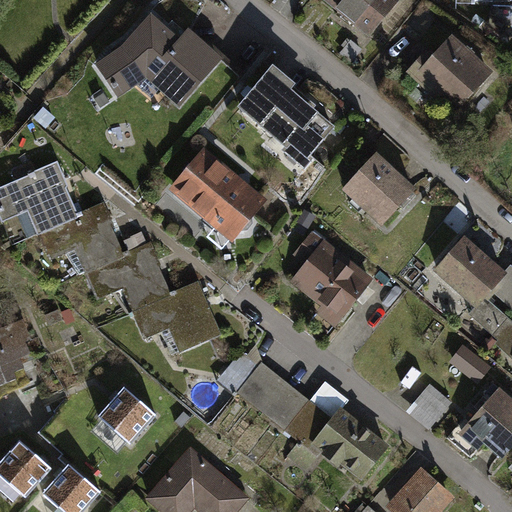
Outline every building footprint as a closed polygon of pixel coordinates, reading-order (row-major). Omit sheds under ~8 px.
[(398,0),(397,0),(327,0),(370,34),(398,0)] [(177,43),(152,20),(124,50),(100,68),(117,93),(147,72),(151,67),(166,79),(162,85),(181,103),(218,61),(187,34),(177,43)] [(463,51),(452,41),(432,62),(425,55),(411,71),(454,110),(488,73),(476,63),(480,58),(467,46),(463,51)] [(292,85),(273,69),(241,107),(287,146),(291,142),(308,156),(331,128),(288,91),(292,85)] [(261,202),(204,155),(176,188),(233,236),(238,230),(239,231),(247,231),(252,224),(252,216),(251,215),(261,202)] [(413,190),(376,156),(345,189),(355,198),(350,204),(362,215),(368,210),(382,223),(413,190)] [(78,217),(77,214),(64,186),(60,188),(59,184),(65,181),(57,162),(29,174),(29,176),(0,188),(0,216),(29,204),(42,232),(78,217)] [(90,271),(124,256),(123,253),(109,221),(112,220),(104,202),(77,214),(78,217),(42,232),(39,234),(48,255),(77,242),(90,271)] [(503,275),(464,240),(438,270),(477,305),(470,313),(499,339),(511,326),(511,322),(484,297),(503,275)] [(137,311),(171,296),(170,293),(156,261),(159,260),(151,241),(123,253),(124,256),(90,271),(86,273),(95,295),(124,282),(137,311)] [(295,279),(341,317),(370,282),(323,244),(295,279)] [(184,351),(219,336),(203,300),(206,299),(198,281),(170,293),(171,296),(137,311),(129,314),(131,318),(135,316),(142,334),(171,321),(184,351)] [(62,320),(58,310),(48,314),(52,325),(62,320)] [(22,320),(0,329),(0,395),(40,378),(25,342),(31,340),(22,320)] [(511,326),(499,339),(511,350),(511,326)] [(251,401),(273,374),(261,364),(239,391),(251,401)] [(262,410),(284,383),(273,374),(251,401),(262,410)] [(262,410),(274,419),(295,392),(284,383),(262,410)] [(125,388),(99,417),(131,445),(156,416),(125,388)] [(440,423),(452,402),(429,388),(417,409),(440,423)] [(322,411),(308,400),(307,401),(295,392),(274,419),(286,428),(285,429),(299,441),(322,411)] [(511,444),(511,402),(499,392),(489,403),(484,397),(475,407),(481,412),(469,426),(503,455),(511,444)] [(362,476),(385,447),(350,419),(349,421),(339,414),(334,421),(322,411),(299,441),(311,450),(318,442),(362,476)] [(19,441),(0,462),(0,475),(26,498),(52,469),(19,441)] [(191,451),(151,499),(165,511),(172,511),(186,496),(203,511),(234,511),(246,499),(214,471),(211,474),(203,467),(206,464),(191,451)] [(69,464),(43,493),(64,511),(83,511),(101,493),(69,464)] [(435,511),(449,497),(422,473),(413,484),(407,479),(403,484),(408,489),(392,507),(397,511),(435,511)]
